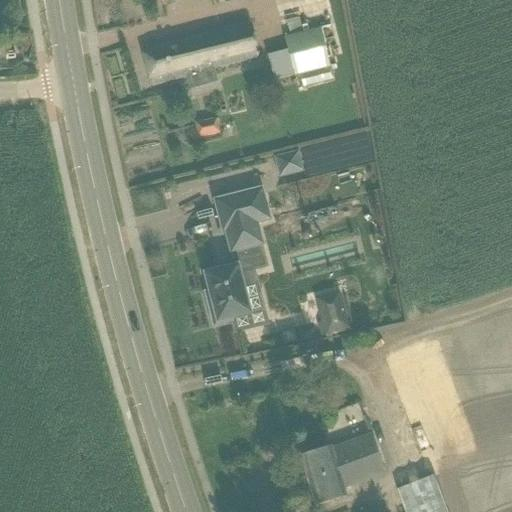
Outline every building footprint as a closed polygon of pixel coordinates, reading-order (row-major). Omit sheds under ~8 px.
[(249,22),(143,50),(152,85),(171,81),(186,76),(190,89),(217,82),(213,69),(258,57),(254,41),(249,22)] [(320,28),(285,37),(294,77),(330,69),(320,28)] [(199,136),(218,132),(215,119),(196,123),(199,136)] [(280,176),(300,171),(295,152),(275,157),(280,176)] [(249,314),(242,288),(250,286),(246,271),(255,269),(265,266),(260,245),(261,245),(256,223),(269,220),(261,189),(214,201),(222,232),(225,231),(231,253),(232,253),(235,262),(220,266),(221,270),(204,274),(212,304),(208,305),(213,327),(233,322),(232,318),(249,314)] [(339,294),(317,300),(326,336),(348,330),(339,294)] [(328,447),(318,450),(299,456),(314,507),(344,498),(340,488),(381,473),(369,436),(357,440),(356,436),(350,438),(351,443),(329,450),(328,447)] [(446,511),(433,476),(396,490),(404,511),(446,511)]
